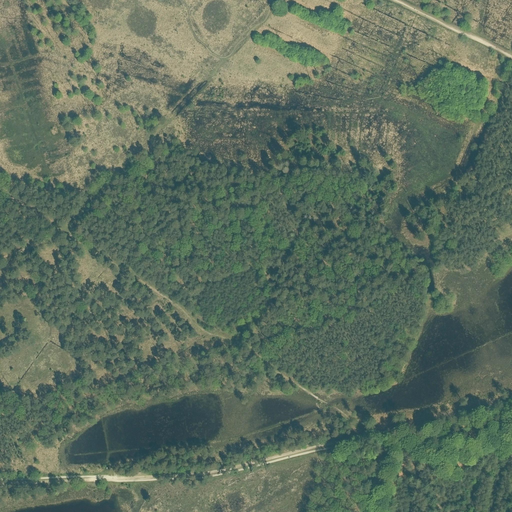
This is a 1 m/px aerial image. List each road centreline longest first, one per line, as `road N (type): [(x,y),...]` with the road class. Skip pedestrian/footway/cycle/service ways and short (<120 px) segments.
road 1 (track): [(0,481),(202,474),(373,433)]
road 2 (track): [(373,433),(62,231)]
road 3 (track): [(381,431),(511,399)]
road 4 (track): [(511,57),(393,0)]
